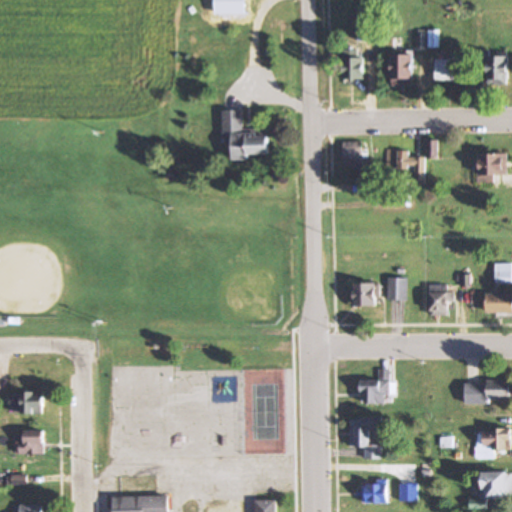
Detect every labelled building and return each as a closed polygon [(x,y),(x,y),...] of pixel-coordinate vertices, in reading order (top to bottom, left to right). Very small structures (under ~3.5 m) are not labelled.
[(377,12),(359,12),(359,41),(377,41),(377,12)] [(344,49),(345,80),(365,80),(365,49),(344,49)] [(413,54),(393,54),(393,86),(413,86),(413,54)] [(509,56),(489,56),(489,85),(509,85),(509,56)] [(436,81),(465,81),(465,59),(436,59),(436,81)] [(223,111),(224,138),(228,138),(228,152),(233,152),(233,161),(251,160),(251,156),(270,155),(270,131),(244,132),(243,111),(223,111)] [(440,141),(429,141),(429,158),(440,158),(440,141)] [(344,167),(363,167),(363,142),(344,142),(344,167)] [(427,183),(427,157),(411,157),(411,150),(387,150),(387,172),(413,172),(413,183),(427,183)] [(510,153),(480,153),(480,183),(495,183),(495,175),(510,175),(510,153)] [(388,300),(408,300),(408,278),(388,278),(388,300)] [(354,283),(354,306),(377,306),(377,283),(354,283)] [(430,286),(430,313),(451,313),(451,286),(430,286)] [(511,293),(487,294),(487,313),(511,312),(511,293)] [(380,380),(361,380),(361,404),(389,404),(389,370),(380,370),(380,380)] [(511,381),(465,381),(465,402),(511,401),(511,381)] [(45,415),(45,393),(13,393),(13,415),(45,415)] [(382,432),(382,418),(350,418),(350,447),(363,447),(363,460),(382,460),(382,445),(371,445),(371,432),(382,432)] [(511,428),(484,428),(484,450),(511,450),(511,428)] [(44,454),(44,431),(18,431),(18,454),(44,454)] [(481,499),(511,499),(511,471),(481,472),(481,499)] [(364,483),(364,503),(388,503),(388,483),(364,483)] [(257,501),(257,511),(170,511),(170,492),(109,494),(109,511),(274,511),(274,500),(257,501)]
